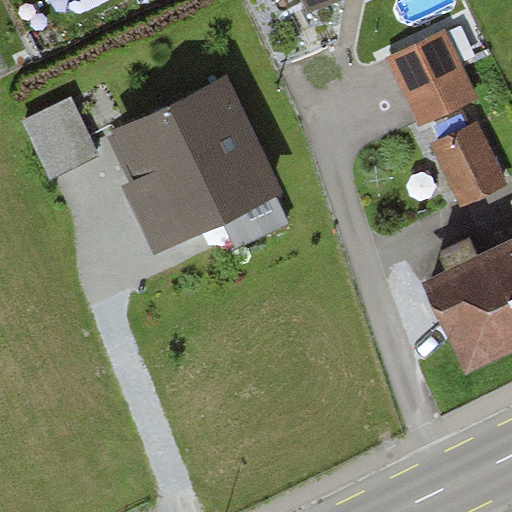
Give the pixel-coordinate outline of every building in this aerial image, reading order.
[(474,97),(443,34),(392,59),(424,122),(474,97)] [(83,92),(32,109),(53,174),(105,158),(83,92)] [(228,95),(129,141),(173,236),(272,190),(228,95)] [(473,128),(440,143),(465,196),(497,181),(473,128)] [(450,270),(432,278),(470,358),(511,338),(511,240),(478,257),(470,240),(442,253),(450,270)]
